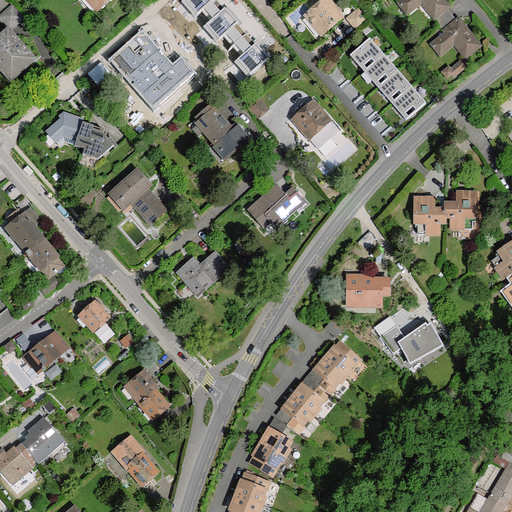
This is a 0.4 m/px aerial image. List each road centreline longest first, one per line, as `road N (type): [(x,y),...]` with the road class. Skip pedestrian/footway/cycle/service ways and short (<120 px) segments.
road 1 (tertiary): [(227,397),(359,197),(511,56)]
road 2 (residential): [(227,397),(103,260)]
road 3 (residential): [(103,260),(0,147)]
road 4 (residential): [(0,339),(103,260)]
road 5 (tertiary): [(187,511),(227,397)]
